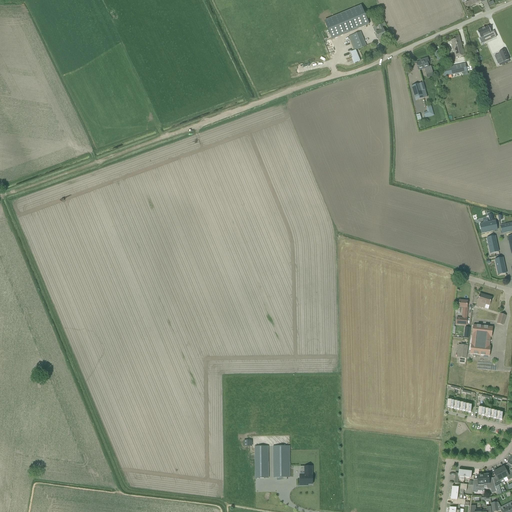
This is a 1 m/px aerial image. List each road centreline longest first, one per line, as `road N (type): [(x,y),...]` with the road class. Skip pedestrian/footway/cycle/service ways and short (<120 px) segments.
road 1 (track): [(0,195),(253,106)]
road 2 (track): [(253,106),(384,59)]
road 3 (unclassified): [(384,59),(511,3)]
road 4 (residential): [(441,511),(448,463),(487,464),(511,435)]
